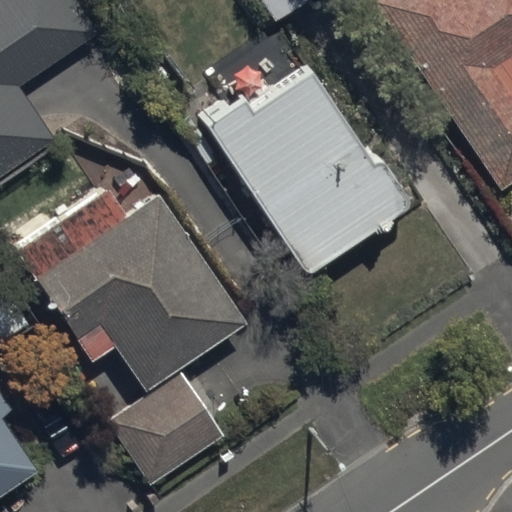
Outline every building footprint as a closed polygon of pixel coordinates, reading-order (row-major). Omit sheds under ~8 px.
[(93,38),(67,0),(0,0),(0,171),(51,138),(18,87),(93,38)] [(257,0),(271,21),(303,0),(257,0)] [(511,0),(372,0),(499,192),(511,182),(511,0)] [(397,208),(303,64),(204,129),(299,272),(397,208)] [(88,360),(108,346),(139,392),(242,325),(155,195),(119,218),(101,191),(14,248),(88,360)] [(220,438),(180,378),(108,426),(148,486),(220,438)] [(0,494),(31,474),(0,426),(0,494)]
